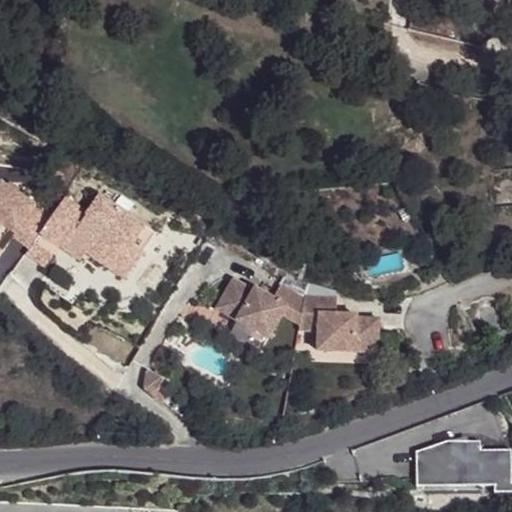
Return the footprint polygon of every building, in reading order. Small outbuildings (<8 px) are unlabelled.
[(27,253),(52,218),(0,181),(0,254),(0,255),(10,240),(27,253)] [(88,217),(64,200),(52,218),(27,253),(24,258),(45,273),(60,251),(66,241),(85,255),(87,256),(96,243),(114,255),(123,242),(143,256),(156,238),(100,199),(88,217)] [(78,265),(85,255),(66,241),(60,251),(78,265)] [(124,283),(143,256),(123,242),(114,255),(96,243),(87,256),(124,283)] [(301,320),(306,294),(278,283),(271,298),(249,290),(248,292),(225,282),(211,313),(268,338),(280,312),(301,320)] [(334,290),(306,293),(306,294),(301,320),(298,334),(320,332),(322,350),(381,345),(379,309),(353,311),(353,307),(336,308),(334,290)] [(451,444),(420,456),(418,488),(497,490),(498,496),(511,496),(511,452),(483,452),(483,444),(451,444)]
